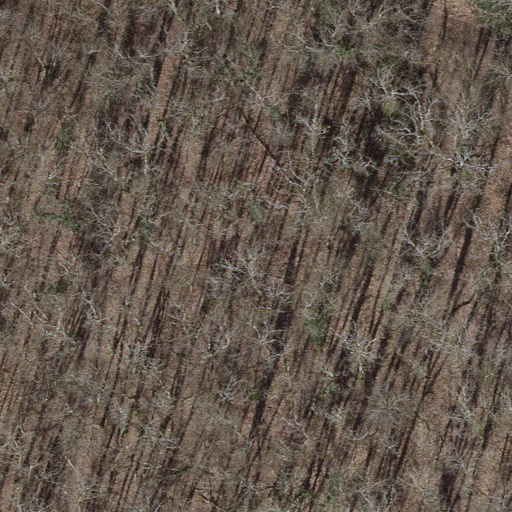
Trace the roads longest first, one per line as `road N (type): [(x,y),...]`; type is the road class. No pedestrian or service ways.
road 1 (track): [(162,0),(131,93),(83,511)]
road 2 (track): [(421,20),(481,511)]
road 3 (track): [(511,54),(358,0)]
